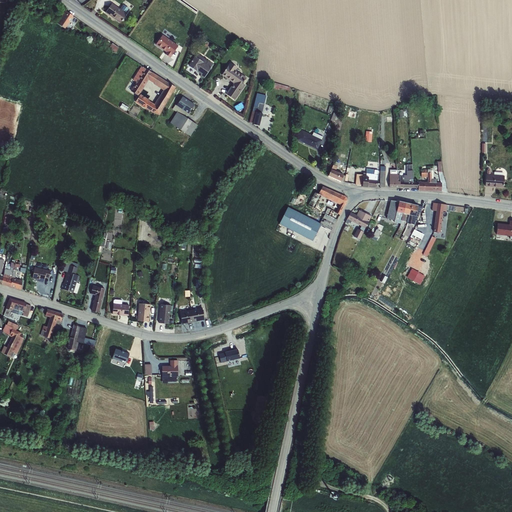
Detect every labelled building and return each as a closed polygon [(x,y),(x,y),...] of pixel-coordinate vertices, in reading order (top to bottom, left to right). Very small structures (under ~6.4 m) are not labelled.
[(112,3),(105,13),(120,23),(127,14),(125,13),(128,9),(123,5),(120,9),(112,3)] [(65,11),(56,23),(65,29),(73,16),(65,11)] [(162,35),(155,45),(166,52),(165,54),(170,58),(178,46),(162,35)] [(112,43),(109,48),(115,52),(119,48),(112,43)] [(195,57),(188,66),(197,72),(201,74),(200,76),(204,79),(214,64),(208,61),(206,64),(195,57)] [(230,63),(221,75),(233,83),(225,94),(235,100),(245,85),(242,84),(246,78),(235,70),(237,68),(230,63)] [(148,80),(152,72),(141,66),(132,80),(136,82),(130,91),(138,96),(148,80)] [(152,72),(148,80),(153,83),(153,84),(163,90),(154,104),(149,101),(140,95),(135,102),(143,108),(143,107),(151,112),(159,115),(175,88),(152,72)] [(252,111),(249,123),(253,124),(259,126),(262,114),(264,104),(263,104),(265,95),(257,93),(253,107),(257,108),(256,112),(252,111)] [(182,97),(176,106),(188,114),(194,105),(182,97)] [(241,103),(234,107),(237,112),(244,108),(241,103)] [(403,110),(399,110),(399,118),(404,118),(407,117),(406,110),(403,110)] [(177,112),(170,123),(190,137),(197,125),(177,112)] [(301,130),(296,140),(317,150),(322,140),(321,140),(322,137),(313,133),(312,136),(301,130)] [(331,170),(328,176),(340,181),(344,182),(347,183),(348,175),(346,174),(345,176),(343,175),(335,171),(339,163),(338,163),(339,160),(335,158),(332,165),(333,165),(331,170)] [(404,182),(403,188),(418,188),(418,182),(413,182),(412,171),(412,164),(406,165),(407,171),(404,171),(404,176),(404,179),(404,182)] [(418,188),(418,190),(441,191),(441,183),(436,182),(436,179),(433,179),(433,171),(431,171),(431,169),(424,170),(421,170),(421,177),(427,177),(428,182),(418,182),(418,188)] [(357,175),(355,185),(358,186),(362,186),(362,187),(367,187),(376,188),(377,175),(378,171),(367,170),(366,174),(363,174),(363,175),(357,175)] [(389,174),(389,188),(403,188),(404,182),(404,179),(400,179),(400,176),(398,176),(398,174),(397,174),(397,170),(390,170),(389,174)] [(486,175),(485,186),(503,188),(504,176),(486,175)] [(318,194),(322,196),(339,205),(336,212),(335,212),(339,215),(340,215),(347,201),(346,197),(323,186),(318,194)] [(320,224),(321,224),(331,230),(339,215),(335,212),(336,212),(319,203),(322,196),(318,194),(315,192),(308,206),(324,215),(323,218),(320,224)] [(396,212),(399,201),(390,201),(386,219),(394,220),(396,221),(395,223),(397,223),(400,223),(400,226),(396,234),(398,235),(402,226),(403,227),(404,221),(405,221),(406,214),(404,214),(396,212)] [(396,212),(404,214),(406,203),(399,201),(396,212)] [(404,214),(406,214),(410,215),(412,205),(406,203),(404,214)] [(433,203),(432,210),(436,211),(434,222),(433,232),(440,233),(441,223),(443,211),(446,211),(447,205),(433,203)] [(412,205),(410,215),(411,216),(410,223),(414,223),(415,219),(416,219),(418,214),(420,214),(421,207),(417,206),(418,206),(412,205)] [(287,208),(279,224),(312,241),(321,224),(320,224),(287,208)] [(347,219),(345,223),(347,224),(351,222),(351,221),(359,226),(354,237),(359,240),(365,228),(368,221),(371,217),(370,216),(371,215),(360,210),(360,211),(359,210),(356,215),(350,212),(347,219)] [(497,224),(496,235),(511,236),(511,221),(510,221),(509,225),(497,224)] [(376,229),(373,236),(375,238),(375,237),(377,238),(381,232),(376,229)] [(414,230),(412,234),(422,240),(424,235),(414,230)] [(424,253),(428,255),(435,240),(431,238),(424,253)] [(3,278),(1,284),(10,287),(11,280),(12,278),(13,268),(13,267),(15,255),(14,255),(13,260),(12,260),(11,263),(10,270),(4,269),(4,274),(3,275),(3,278)] [(11,280),(10,287),(21,290),(22,281),(15,279),(17,268),(19,268),(20,262),(18,262),(17,264),(15,264),(14,267),(13,267),(13,268),(12,278),(11,280)] [(62,284),(61,289),(73,293),(76,283),(79,284),(80,282),(78,281),(80,276),(75,275),(77,268),(69,265),(64,284),(62,284)] [(34,268),(32,279),(37,280),(36,281),(44,283),(45,278),(49,279),(50,271),(34,268)] [(411,268),(408,273),(415,277),(418,273),(411,268)] [(92,286),(90,294),(95,295),(94,301),(93,300),(92,303),(93,303),(91,311),(99,313),(105,289),(92,286)] [(6,309),(3,316),(9,318),(11,311),(12,311),(12,309),(18,311),(17,314),(27,317),(31,306),(26,304),(9,298),(6,309)] [(113,304),(112,314),(128,316),(129,305),(121,305),(122,300),(114,299),(113,300),(113,304)] [(139,304),(137,321),(149,322),(150,305),(139,304)] [(160,305),(158,323),(169,324),(170,306),(160,305)] [(191,311),(193,322),(204,320),(202,309),(191,311)] [(43,326),(40,336),(43,337),(51,339),(57,320),(61,321),(63,314),(47,310),(45,316),(49,317),(46,327),(43,326)] [(193,322),(191,311),(180,313),(182,324),(193,322)] [(4,346),(0,352),(3,354),(9,357),(12,352),(17,354),(21,345),(22,343),(23,338),(19,336),(21,332),(13,328),(14,324),(8,321),(7,325),(5,325),(2,331),(9,336),(12,337),(7,347),(4,346)] [(73,325),(67,349),(75,351),(77,351),(79,342),(83,343),(87,328),(81,327),(73,325)] [(115,347),(112,357),(126,362),(129,352),(115,347)] [(225,352),(218,354),(220,363),(227,361),(239,359),(237,349),(225,352)] [(170,366),(162,366),(162,377),(162,384),(168,384),(168,382),(177,381),(178,377),(177,360),(170,360),(170,366)]
